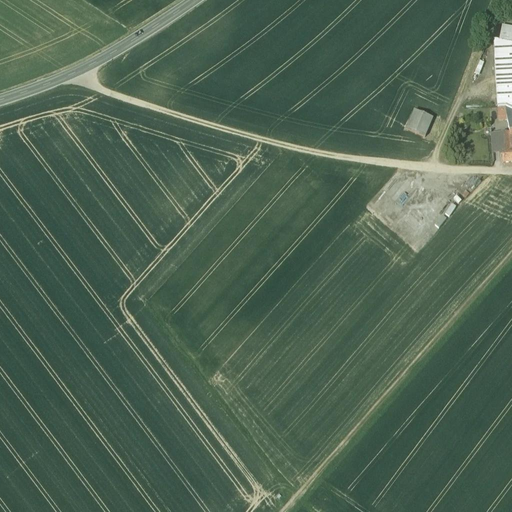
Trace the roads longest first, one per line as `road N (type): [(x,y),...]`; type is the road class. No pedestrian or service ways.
road 1 (residential): [(511,171),(269,148),(152,112),(77,72)]
road 2 (track): [(511,265),(292,511)]
road 3 (track): [(311,511),(154,312)]
road 4 (secondary): [(194,0),(77,72)]
road 5 (track): [(433,165),(483,44)]
